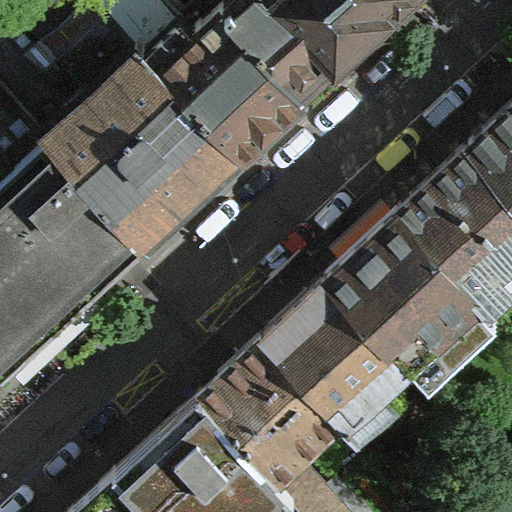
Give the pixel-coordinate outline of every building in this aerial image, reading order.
[(39,123),(141,235),(192,188),(240,143),(107,0),(22,0),(91,74),(39,123)] [(279,107),(302,85),(228,5),(223,0),(217,0),(202,13),(200,11),(191,20),(172,0),(107,0),(240,143),(279,107)] [(233,0),(228,5),(302,85),(308,80),(314,85),(334,66),(329,60),(393,0),(397,0),(402,4),(406,0),(233,0)] [(0,365),(59,310),(141,235),(39,123),(0,79),(0,365)] [(511,95),(493,114),(467,137),(511,185),(511,95)] [(511,185),(467,137),(424,177),(397,202),(492,306),(497,302),(492,297),(511,278),(511,185)] [(453,315),(467,329),(492,306),(397,202),(355,241),(326,268),(408,357),(453,315)] [(279,311),(262,327),(340,412),(344,416),(408,357),(326,268),(279,311)] [(198,388),(276,472),(340,412),(262,327),(232,356),(198,388)] [(268,511),(292,490),(276,472),(198,388),(150,431),(114,464),(157,511),(268,511)] [(157,511),(114,464),(61,511),(157,511)] [(432,511),(431,511),(353,511),(341,499),(327,511),(432,511)]
